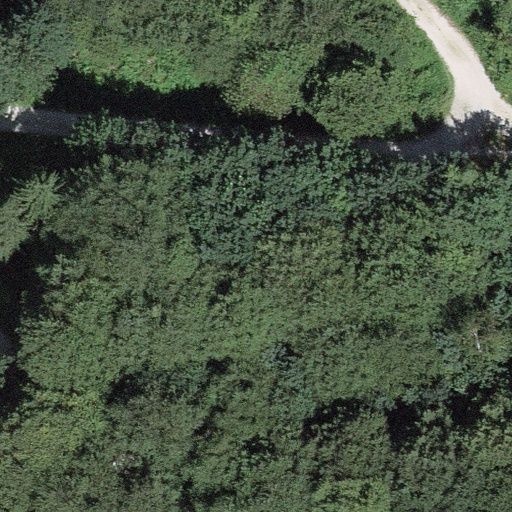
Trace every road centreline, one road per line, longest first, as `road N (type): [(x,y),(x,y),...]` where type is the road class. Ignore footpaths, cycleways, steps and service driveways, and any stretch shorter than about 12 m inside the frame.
road 1 (track): [(511,154),(0,123)]
road 2 (track): [(173,511),(0,339)]
road 3 (track): [(401,0),(468,68),(497,153)]
